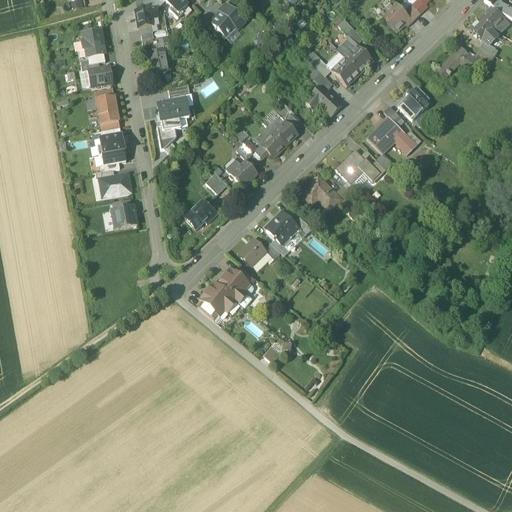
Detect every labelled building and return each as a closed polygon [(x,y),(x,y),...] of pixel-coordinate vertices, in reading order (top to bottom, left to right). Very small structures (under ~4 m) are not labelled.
[(179,0),(161,0),(171,9),(178,16),(181,13),(187,8),(179,0)] [(403,14),(393,4),(392,6),(386,0),(379,8),(384,13),(379,18),(396,35),(404,28),(405,29),(408,29),(413,24),(403,14)] [(416,0),(419,2),(424,8),(425,7),(432,0),(416,0)] [(504,4),(499,0),(485,0),(484,2),(491,9),(495,12),(504,4)] [(82,1),(71,2),(72,10),(83,9),(82,1)] [(424,8),(419,2),(412,9),(420,17),(428,10),(425,7),(424,8)] [(148,11),(144,11),(143,7),(137,8),(138,13),(135,13),(137,31),(140,30),(151,29),(151,28),(149,24),(148,21),(158,19),(156,10),(148,11)] [(244,25),(225,7),(219,14),(221,16),(211,25),(225,39),(232,33),(233,35),(236,32),(237,32),(244,25)] [(412,9),(410,7),(403,14),(413,24),(420,17),(412,9)] [(171,9),(168,12),(178,21),(183,16),(181,13),(178,16),(171,9)] [(491,9),(480,20),(492,33),(505,21),(495,12),(491,9)] [(511,13),(504,9),(500,16),(511,22),(511,13)] [(208,28),(198,18),(189,27),(199,37),(208,28)] [(492,33),(480,20),(469,31),(482,44),(492,33)] [(344,23),(337,30),(345,38),(352,31),(344,23)] [(151,29),(140,30),(141,37),(152,36),(151,29)] [(362,41),(352,31),(345,38),(349,42),(354,47),(362,41)] [(104,56),(100,34),(83,37),(84,44),(81,44),(83,53),(85,52),(87,59),(88,59),(103,56),(104,56)] [(172,38),(162,39),(163,46),(174,44),(172,38)] [(349,42),(339,52),(345,59),(356,49),(354,47),(349,42)] [(174,44),(163,46),(165,53),(166,52),(166,53),(179,51),(178,44),(174,44)] [(494,51),(482,44),(479,49),(492,57),(494,51)] [(467,58),(457,48),(452,53),(454,56),(440,70),(447,77),(460,65),(467,58)] [(345,59),(344,61),(359,77),(373,64),(357,49),(356,49),(345,59)] [(492,57),(479,49),(475,59),(473,61),(478,64),(478,65),(484,69),(492,57)] [(165,53),(146,56),(147,63),(149,62),(153,80),(170,76),(166,53),(166,52),(165,53)] [(98,66),(105,64),(103,56),(88,59),(89,67),(98,66)] [(467,58),(460,65),(473,73),(478,65),(478,64),(473,61),(467,58)] [(344,61),(331,74),(346,90),(359,77),(344,61)] [(330,72),(320,62),(314,69),(320,75),(323,78),(330,72)] [(89,67),(81,69),(82,75),(87,74),(99,71),(98,66),(89,67)] [(99,71),(87,74),(90,89),(112,85),(110,70),(99,71)] [(323,78),(320,75),(313,83),(319,88),(320,87),(326,94),(332,87),(323,78)] [(326,94),(320,87),(319,88),(303,105),(312,114),(318,108),(330,120),(341,109),(326,94)] [(188,89),(167,92),(168,98),(170,105),(181,103),(180,99),(189,97),(188,89)] [(429,101),(416,89),(412,93),(425,106),(429,101)] [(112,91),(94,95),(95,102),(114,98),(112,91)] [(412,93),(412,92),(405,99),(407,100),(397,109),(412,124),(421,115),(428,109),(425,106),(412,93)] [(114,98),(95,102),(100,127),(118,124),(114,98)] [(160,126),(178,123),(189,121),(185,102),(170,105),(157,107),(160,126)] [(403,124),(389,109),(383,115),(388,120),(398,129),(403,124)] [(388,120),(366,142),(380,156),(394,142),(404,152),(403,154),(406,158),(416,148),(404,136),(398,129),(388,120)] [(178,123),(160,126),(161,129),(162,135),(174,132),(180,131),(178,123)] [(118,124),(100,127),(101,134),(119,131),(118,124)] [(285,124),(273,136),(285,149),(297,137),(285,124)] [(161,129),(156,130),(161,153),(164,153),(171,146),(176,141),(174,132),(162,135),(161,129)] [(101,134),(102,141),(121,137),(119,131),(101,134)] [(273,136),(261,148),(266,154),(273,161),(285,149),(273,136)] [(102,141),(100,141),(101,148),(102,157),(101,157),(101,158),(103,168),(118,166),(125,164),(123,153),(122,154),(121,148),(122,148),(121,137),(102,141)] [(257,152),(247,142),(242,147),(252,157),(256,153),(257,152)] [(175,150),(171,146),(164,153),(168,157),(175,150)] [(252,157),(242,147),(238,151),(247,161),(252,157)] [(257,152),(256,153),(262,158),(266,154),(261,148),(257,152)] [(355,153),(335,172),(347,185),(351,188),(363,176),(372,184),(380,177),(371,168),(365,162),(364,163),(355,153)] [(386,173),(376,163),(371,168),(380,177),(381,178),(386,173)] [(244,164),(231,178),(243,190),(257,177),(244,164)] [(118,166),(103,168),(100,169),(101,175),(113,173),(119,172),(118,166)] [(101,175),(95,176),(96,182),(98,181),(114,178),(113,173),(101,175)] [(114,178),(98,181),(102,201),(131,196),(128,176),(114,178)] [(227,188),(215,176),(210,181),(222,193),(227,188)] [(334,197),(317,180),(300,197),(309,207),(314,202),(328,216),(340,204),(341,203),(334,197)] [(222,193),(210,181),(205,185),(217,197),(222,193)] [(351,188),(347,185),(343,189),(352,197),(356,193),(351,188)] [(352,197),(343,189),(334,197),(341,203),(340,204),(343,206),(352,197)] [(129,202),(113,205),(114,212),(130,209),(129,202)] [(201,204),(190,214),(192,216),(186,222),(196,231),(207,220),(209,223),(217,215),(212,210),(210,213),(201,204)] [(114,212),(111,212),(114,231),(137,227),(133,208),(130,209),(114,212)] [(282,214),(276,220),(277,221),(265,232),(275,243),(280,248),(280,247),(288,240),(298,231),(298,230),(297,229),(288,220),(282,214)] [(303,223),(293,215),(288,220),(297,229),(303,223)] [(303,223),(297,229),(298,230),(298,231),(301,233),(305,238),(312,231),(303,223)] [(298,231),(288,240),(290,243),(301,233),(298,231)] [(253,242),(238,258),(250,271),(266,256),(264,253),(253,242)] [(280,248),(275,243),(269,248),(280,257),(283,259),(288,255),(280,247),(280,248)] [(280,257),(269,248),(264,253),(266,256),(273,263),(280,257)] [(255,282),(239,268),(233,275),(246,285),(246,284),(250,287),(255,282)] [(233,275),(230,272),(224,280),(226,281),(219,290),(236,304),(235,304),(238,307),(246,297),(240,291),(246,285),(233,275)] [(216,287),(208,296),(207,295),(200,302),(202,304),(216,315),(221,309),(227,314),(235,304),(236,304),(219,290),(216,287)] [(216,315),(202,304),(197,310),(213,324),(218,318),(215,316),(216,315)] [(279,357),(270,350),(263,359),(272,366),(279,357)]
